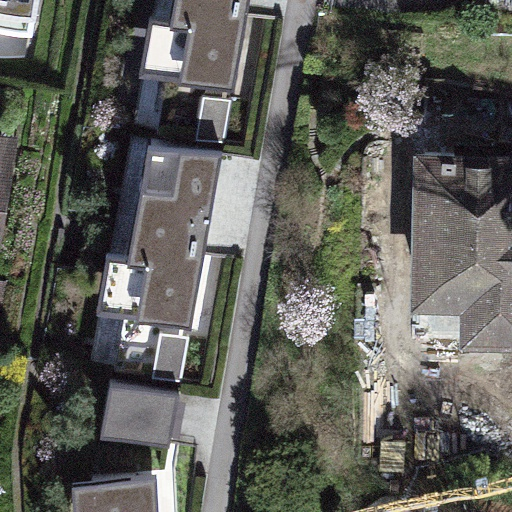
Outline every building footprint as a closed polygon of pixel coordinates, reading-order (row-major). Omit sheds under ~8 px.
[(0,0),(0,69),(49,75),(60,0),(0,0)] [(248,0),(158,0),(95,355),(182,370),(248,0)] [(0,278),(18,137),(0,135),(0,278)] [(416,301),(511,299),(511,138),(414,140),(416,301)] [(171,455),(178,394),(112,386),(105,447),(171,455)] [(165,511),(164,464),(62,467),(63,511),(165,511)]
